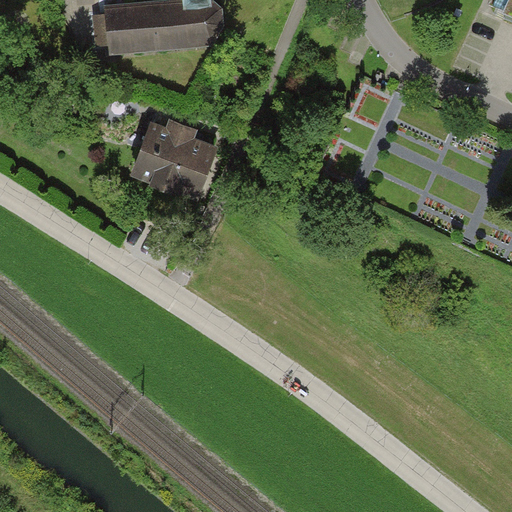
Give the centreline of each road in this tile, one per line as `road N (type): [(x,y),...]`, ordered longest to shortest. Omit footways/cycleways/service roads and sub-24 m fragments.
road 1 (unclassified): [(0,186),(330,404),(466,511)]
road 2 (residential): [(363,0),(420,73),(511,116)]
